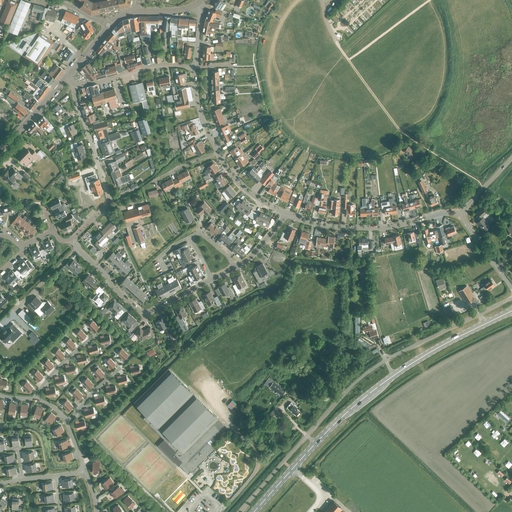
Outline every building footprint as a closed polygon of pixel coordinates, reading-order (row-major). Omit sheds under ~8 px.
[(8,0),(0,20),(9,24),(18,3),(9,0),(8,0)] [(21,0),(9,31),(18,35),(31,4),(21,0)] [(80,8),(91,15),(101,12),(120,8),(130,6),(131,0),(105,0),(99,2),(93,3),(88,0),(81,0),(84,1),(80,8)] [(218,8),(221,10),(222,8),(222,7),(225,3),(219,0),(217,0),(214,6),(218,9),(218,8)] [(265,6),(270,9),(273,4),(268,1),(265,6)] [(45,20),(48,9),(34,5),(32,11),(41,13),(38,21),(43,22),(44,19),(45,20)] [(48,9),(45,20),(55,22),(58,11),(52,9),(53,7),(49,6),(48,9)] [(213,21),(214,22),(215,19),(219,20),(222,12),(216,9),(215,12),(209,10),(206,18),(213,21)] [(72,27),(75,28),(79,17),(66,11),(61,22),(68,25),(68,26),(67,26),(66,29),(72,31),(73,29),(71,28),(72,27)] [(140,30),(139,27),(138,17),(130,19),(133,31),(134,38),(137,37),(136,32),(134,33),(134,31),(136,31),(137,33),(140,32),(140,30)] [(151,31),(150,26),(150,17),(139,17),(139,23),(140,23),(140,27),(139,27),(140,30),(140,32),(141,37),(151,37),(151,31)] [(178,38),(178,27),(177,24),(178,18),(171,17),(170,23),(170,24),(170,27),(170,41),(178,41),(178,38)] [(179,27),(182,27),(188,28),(189,19),(179,18),(179,27)] [(131,31),(133,31),(130,19),(123,21),(125,31),(131,30),(131,31)] [(214,22),(213,21),(206,19),(204,25),(216,28),(217,28),(221,28),(221,25),(220,25),(220,23),(214,22)] [(83,35),(87,39),(93,32),(91,28),(92,27),(89,21),(81,25),(85,32),(83,35)] [(119,34),(125,31),(123,21),(112,32),(117,36),(119,34)] [(214,35),(216,28),(204,25),(203,33),(214,35)] [(56,40),(54,43),(39,32),(8,44),(8,45),(39,66),(52,47),(55,49),(59,43),(56,40)] [(114,39),(117,36),(112,32),(107,38),(111,42),(113,39),(114,39)] [(111,42),(107,38),(102,43),(107,47),(107,48),(108,47),(110,49),(111,47),(116,52),(119,49),(114,44),(111,42)] [(104,51),(107,48),(107,47),(102,43),(96,50),(102,55),(105,52),(104,51)] [(69,62),(75,53),(68,48),(66,51),(65,51),(64,53),(60,50),(58,54),(62,57),(69,62)] [(99,75),(98,73),(92,66),(93,65),(90,61),(86,63),(87,65),(82,69),(79,72),(83,76),(86,74),(91,81),(92,81),(99,75)] [(135,68),(134,63),(132,64),(132,62),(126,63),(128,70),(135,68)] [(52,69),(61,75),(64,71),(56,64),(52,69)] [(99,75),(92,81),(104,77),(114,74),(118,73),(115,66),(115,65),(105,68),(104,67),(101,68),(101,69),(100,69),(100,72),(98,73),(99,75)] [(177,83),(185,82),(182,69),(179,69),(178,68),(176,68),(177,70),(175,70),(175,72),(174,73),(177,83)] [(212,78),(219,78),(219,77),(222,77),(222,68),(218,68),(218,71),(211,72),(212,78)] [(57,80),(61,75),(52,69),(49,73),(50,74),(57,80)] [(55,83),(57,80),(50,74),(48,76),(46,75),(44,78),(46,79),(45,81),(48,83),(49,82),(52,84),(54,82),(55,83)] [(174,86),(171,86),(169,77),(159,79),(161,86),(164,85),(165,88),(170,87),(171,94),(176,93),(174,86)] [(28,86),(34,90),(37,86),(27,79),(25,82),(29,85),(28,86)] [(153,94),(155,94),(153,80),(146,81),(148,91),(152,90),(153,94)] [(39,87),(46,93),(51,88),(43,81),(41,83),(42,84),(41,86),(39,84),(37,86),(39,87)] [(144,111),(149,109),(142,82),(129,85),(133,103),(142,101),(144,111)] [(84,88),(85,91),(86,90),(88,94),(89,98),(92,97),(95,106),(109,101),(111,108),(119,106),(114,89),(100,93),(97,84),(84,88)] [(179,86),(176,86),(176,89),(177,93),(172,95),(173,101),(175,101),(177,109),(190,107),(186,87),(180,89),(179,86)] [(40,101),(46,93),(39,87),(33,95),(40,101)] [(8,95),(17,101),(20,97),(11,92),(8,95)] [(10,101),(2,95),(0,99),(8,104),(10,101)] [(28,108),(32,111),(39,102),(33,98),(32,97),(30,100),(27,104),(28,105),(28,106),(29,107),(28,108)] [(28,112),(21,106),(18,103),(14,108),(18,111),(17,111),(18,111),(17,112),(20,115),(21,114),(24,117),(28,112)] [(61,106),(60,107),(58,104),(53,109),(59,116),(61,114),(62,115),(63,114),(62,113),(64,112),(65,111),(63,108),(61,106)] [(215,118),(222,115),(220,108),(212,111),(215,118)] [(143,113),(135,116),(142,130),(147,128),(143,113)] [(90,115),(85,117),(87,124),(93,122),(94,124),(101,122),(100,119),(95,121),(93,114),(90,115)] [(222,115),(215,118),(217,125),(225,122),(222,115)] [(48,126),(51,124),(43,117),(38,122),(43,126),(46,124),(48,126)] [(112,122),(111,121),(94,125),(95,131),(109,128),(108,127),(113,126),(112,122)] [(38,132),(40,134),(43,131),(34,122),(27,129),(32,135),(35,132),(36,134),(38,132)] [(188,125),(182,127),(183,130),(189,128),(191,134),(191,136),(194,135),(198,133),(195,124),(193,125),(192,122),(188,124),(188,125)] [(73,124),(69,126),(68,123),(59,127),(63,135),(66,133),(68,137),(77,133),(73,124)] [(222,135),(229,132),(227,125),(219,129),(222,135)] [(96,132),(98,139),(105,137),(103,130),(96,132)] [(229,132),(222,135),(225,142),(226,142),(230,140),(232,139),(229,132)] [(201,141),(197,144),(195,140),(190,144),(194,152),(197,151),(198,154),(205,150),(202,145),(203,145),(201,141)] [(101,146),(105,155),(114,152),(110,141),(102,144),(103,145),(101,146)] [(82,145),(78,146),(77,142),(70,145),(72,148),(74,148),(78,160),(86,157),(82,145)] [(404,151),(411,157),(415,151),(408,146),(404,151)] [(235,158),(243,153),(241,149),(239,150),(237,147),(231,151),(235,158)] [(34,151),(31,153),(28,150),(20,158),(27,165),(34,158),(37,161),(40,157),(42,158),(45,155),(40,150),(37,153),(34,151)] [(252,155),(255,158),(260,153),(257,150),(252,155)] [(243,153),(235,158),(240,167),(249,161),(243,153)] [(251,163),(253,166),(262,156),(260,154),(251,163)] [(108,164),(111,171),(119,168),(117,161),(113,162),(108,164)] [(211,172),(212,174),(219,170),(214,163),(208,167),(208,169),(206,170),(207,171),(205,173),(206,175),(203,177),(206,181),(211,178),(208,173),(211,172)] [(15,177),(19,173),(13,167),(10,171),(8,170),(2,176),(5,180),(7,182),(8,182),(10,185),(17,178),(15,177)] [(252,178),(261,169),(259,167),(255,171),(252,168),(248,173),(252,178)] [(111,172),(114,179),(122,176),(119,169),(111,172)] [(261,169),(252,178),(257,182),(262,178),(261,177),(262,177),(262,175),(261,173),(263,171),(261,169)] [(265,185),(274,174),(272,172),(270,170),(261,182),(263,183),(265,185)] [(177,181),(180,187),(183,185),(182,183),(191,178),(188,171),(177,176),(179,180),(177,181)] [(22,175),(27,180),(31,177),(25,172),(22,175)] [(114,180),(116,185),(131,180),(129,174),(114,180)] [(214,184),(218,189),(227,183),(221,174),(215,179),(217,181),(214,184)] [(101,192),(97,178),(90,180),(88,175),(83,177),(85,183),(88,182),(93,195),(101,192)] [(274,176),(266,186),(270,188),(268,191),(275,195),(280,187),(274,183),(277,178),(274,176)] [(180,187),(177,181),(174,183),(172,179),(162,184),(166,191),(175,187),(176,189),(180,187)] [(418,182),(424,194),(428,192),(422,180),(418,182)] [(198,185),(201,189),(208,185),(205,181),(198,185)] [(280,198),(287,201),(291,194),(288,192),(289,189),(283,185),(278,194),(281,195),(280,198)] [(225,197),(227,200),(236,193),(230,186),(224,190),(224,191),(222,193),(225,196),(225,197)] [(434,194),(434,195),(433,192),(427,195),(428,197),(432,206),(438,203),(434,194)] [(345,194),(344,194),(343,208),(348,208),(348,209),(347,209),(347,216),(355,216),(355,210),(354,210),(354,205),(347,204),(348,194),(345,193),(345,194)] [(319,194),(316,205),(319,206),(318,212),(326,214),(327,206),(323,205),(324,200),(323,200),(324,195),(319,194)] [(302,200),(303,197),(300,196),(299,199),(292,196),(290,201),(294,202),(293,205),(299,207),(302,200)] [(389,200),(391,214),(397,213),(396,206),(392,206),(391,196),(389,197),(389,200)] [(241,212),(248,204),(243,200),(241,203),(240,202),(241,201),(238,198),(233,204),(238,208),(237,209),(241,212)] [(59,209),(65,206),(63,203),(61,204),(59,199),(50,203),(53,209),(57,207),(59,209)] [(338,211),(340,211),(340,207),(339,207),(340,204),(336,204),(336,201),(330,200),(329,208),(333,208),(332,214),(338,215),(338,211)] [(305,209),(312,211),(314,203),(307,201),(305,209)] [(204,213),(206,215),(211,210),(204,202),(196,210),(200,215),(203,213),(204,213)] [(124,212),(127,221),(151,214),(149,204),(138,207),(138,208),(124,212)] [(251,218),(255,212),(252,209),(251,210),(250,209),(252,207),(248,204),(241,212),(244,215),(245,213),(251,218)] [(65,206),(59,209),(60,212),(55,214),(58,220),(67,215),(64,210),(66,209),(65,206)] [(12,207),(11,207),(2,209),(3,211),(0,211),(0,215),(13,213),(12,210),(13,210),(12,207)] [(181,212),(186,222),(194,219),(188,208),(181,212)] [(491,226),(484,219),(489,214),(483,208),(477,213),(481,217),(482,216),(483,218),(480,220),(481,221),(478,223),(485,231),(491,226)] [(23,219),(23,218),(20,216),(22,214),(20,212),(18,215),(12,223),(17,227),(23,219)] [(261,225),(266,215),(261,213),(259,215),(258,215),(258,214),(255,212),(251,218),(258,221),(257,223),(261,225)] [(61,224),(64,231),(73,227),(70,220),(73,219),(72,215),(65,218),(67,221),(61,224)] [(266,215),(261,225),(265,227),(266,225),(270,228),(274,224),(275,222),(275,220),(272,218),(271,221),(269,220),(271,218),(266,215)] [(27,222),(29,220),(24,216),(23,218),(23,219),(17,227),(22,230),(28,223),(27,222)] [(33,226),(32,226),(29,223),(32,219),(31,218),(29,220),(27,222),(28,223),(22,230),(26,234),(33,226)] [(211,231),(216,225),(212,222),(213,220),(211,218),(207,223),(209,225),(207,228),(211,231)] [(121,229),(115,223),(113,225),(111,222),(102,231),(101,231),(109,239),(107,236),(113,230),(116,233),(121,229)] [(33,226),(26,234),(31,238),(37,230),(34,227),(36,225),(34,223),(32,226),(33,226)] [(133,229),(138,243),(145,241),(139,224),(135,225),(136,228),(133,229)] [(216,225),(211,231),(215,235),(216,234),(218,236),(224,229),(221,227),(220,228),(216,225)] [(446,229),(444,230),(442,225),(436,227),(442,245),(445,244),(443,236),(445,236),(445,235),(446,235),(447,236),(448,236),(453,235),(452,234),(456,233),(454,226),(450,228),(449,227),(446,229)] [(284,237),(292,240),(296,230),(289,227),(286,234),(284,237)] [(223,243),(228,237),(225,234),(228,230),(226,228),(220,234),(222,235),(218,239),(223,243)] [(431,231),(429,232),(428,229),(423,230),(423,233),(422,234),(423,237),(424,237),(425,241),(436,239),(434,230),(431,231)] [(102,246),(109,239),(101,231),(94,238),(98,242),(97,242),(94,245),(99,250),(102,247),(101,246),(102,246)] [(309,233),(302,232),(299,241),(306,243),(309,233)] [(411,243),(416,241),(414,232),(407,233),(409,241),(410,241),(411,243)] [(398,245),(401,244),(399,235),(392,237),(393,237),(390,238),(390,237),(385,238),(386,245),(392,243),(394,242),(396,249),(399,248),(398,245)] [(228,237),(223,243),(227,246),(230,243),(231,244),(236,238),(234,236),(231,239),(228,237)] [(330,248),(333,248),(335,238),(329,237),(328,239),(326,239),(321,239),(321,238),(317,238),(316,247),(319,247),(320,246),(324,247),(324,245),(330,246),(330,248)] [(235,253),(241,246),(239,244),(241,241),(237,238),(233,243),(235,245),(231,250),(235,253)] [(358,245),(358,257),(362,257),(362,249),(362,247),(368,247),(368,239),(359,239),(359,245),(358,245)] [(42,250),(46,258),(48,261),(50,260),(47,255),(50,253),(49,251),(50,251),(50,249),(53,247),(50,240),(42,244),(45,248),(42,250)] [(241,246),(235,253),(239,257),(244,252),(246,254),(250,249),(246,245),(244,248),(241,246)] [(46,258),(42,250),(40,251),(37,246),(30,250),(34,257),(41,254),(43,259),(46,258)] [(182,257),(191,252),(188,247),(184,250),(182,247),(174,251),(176,254),(178,253),(180,254),(180,253),(182,257)] [(111,264),(120,253),(119,251),(116,255),(113,252),(106,259),(111,264)] [(191,252),(182,257),(184,260),(183,261),(183,262),(181,263),(183,267),(191,263),(189,260),(193,257),(191,252)] [(115,268),(122,260),(119,258),(122,255),(120,253),(111,264),(115,268)] [(21,264),(28,271),(31,268),(33,269),(35,267),(30,262),(29,264),(25,260),(21,264)] [(76,264),(77,263),(74,260),(71,263),(69,261),(65,266),(69,269),(69,268),(76,274),(78,272),(80,272),(79,270),(81,268),(76,264)] [(120,272),(129,261),(127,260),(125,263),(122,260),(115,268),(120,272)] [(129,261),(120,272),(124,276),(131,269),(128,266),(131,263),(129,261)] [(255,267),(256,270),(253,272),(259,284),(264,281),(261,276),(268,273),(263,263),(255,267)] [(24,275),(28,271),(21,264),(17,267),(21,272),(19,273),(23,278),(25,276),(24,275)] [(191,275),(200,270),(197,265),(191,268),(189,266),(182,270),(184,272),(188,270),(191,275)] [(200,270),(191,275),(193,280),(189,282),(190,285),(197,281),(196,279),(203,276),(200,270)] [(23,278),(19,273),(17,275),(13,271),(9,275),(16,282),(20,278),(21,280),(23,278)] [(85,284),(92,289),(97,283),(91,277),(92,277),(89,274),(82,282),(85,284)] [(13,286),(16,282),(9,275),(5,278),(9,282),(8,284),(12,289),(14,287),(13,286)] [(233,285),(237,294),(241,292),(239,288),(246,285),(241,275),(233,279),(236,284),(233,285)] [(436,280),(439,288),(445,286),(441,276),(437,277),(438,280),(436,280)] [(124,288),(131,281),(127,277),(120,284),(124,288)] [(170,278),(176,291),(182,288),(177,279),(174,281),(172,277),(170,278)] [(171,294),(176,291),(170,278),(167,279),(169,283),(166,285),(171,294)] [(488,290),(488,291),(492,288),(491,288),(494,285),(491,280),(484,285),(485,286),(480,289),(483,293),(488,290)] [(129,292),(135,285),(131,281),(124,288),(129,292)] [(171,294),(166,285),(163,286),(161,283),(159,284),(166,296),(171,294)] [(231,288),(228,289),(225,283),(218,287),(223,295),(227,293),(228,296),(231,295),(232,297),(235,296),(231,288)] [(160,299),(166,296),(159,284),(157,285),(159,289),(156,290),(160,299)] [(133,296),(139,289),(135,285),(129,292),(133,296)] [(103,291),(101,290),(102,289),(99,286),(95,291),(97,293),(92,299),(98,304),(98,305),(99,306),(101,306),(102,305),(102,304),(104,301),(104,302),(106,300),(107,300),(107,299),(109,297),(103,291)] [(459,291),(467,304),(475,299),(467,286),(459,291)] [(137,300),(144,292),(139,289),(133,296),(137,300)] [(217,296),(214,298),(210,291),(203,295),(206,300),(206,301),(206,303),(208,303),(208,304),(215,301),(218,306),(221,304),(217,296)] [(144,292),(137,300),(141,304),(148,296),(144,292)] [(47,301),(44,304),(36,296),(29,304),(40,315),(44,312),(48,315),(55,309),(47,301)] [(201,301),(198,303),(196,299),(189,302),(194,312),(201,309),(205,308),(201,301)] [(115,316),(118,319),(124,311),(122,309),(122,308),(115,302),(109,308),(116,314),(115,316)] [(177,319),(180,324),(184,322),(182,317),(187,315),(182,306),(176,310),(180,317),(177,319)] [(128,329),(132,332),(138,324),(135,322),(136,321),(129,314),(123,321),(130,327),(128,329)] [(376,328),(374,323),(375,322),(372,315),(368,316),(371,324),(371,323),(372,325),(363,328),(364,332),(369,330),(372,338),(378,336),(376,328)] [(160,330),(169,326),(164,317),(161,318),(162,320),(160,320),(156,322),(160,330)] [(91,331),(93,333),(99,327),(93,321),(88,325),(92,329),(91,331)] [(4,332),(0,336),(6,343),(12,336),(15,340),(22,333),(17,327),(13,331),(9,327),(7,330),(6,329),(3,332),(4,332)] [(142,340),(154,334),(150,327),(143,331),(140,328),(135,334),(137,336),(138,336),(142,340)] [(79,339),(81,341),(87,336),(80,329),(76,334),(80,338),(79,339)] [(32,331),(28,335),(31,338),(34,341),(38,337),(35,334),(32,331)] [(109,335),(104,337),(103,335),(100,336),(103,344),(111,342),(109,335)] [(68,348),(70,350),(76,345),(69,338),(65,343),(69,347),(68,348)] [(97,345),(92,347),(91,345),(88,346),(90,354),(99,351),(97,345)] [(57,358),(59,361),(65,355),(59,349),(54,353),(58,357),(57,358)] [(120,359),(123,361),(128,355),(122,349),(117,353),(122,357),(120,359)] [(86,355),(80,357),(80,355),(77,356),(79,364),(88,361),(86,355)] [(108,368),(110,370),(116,364),(110,358),(105,362),(109,366),(108,368)] [(46,369),(48,371),(54,366),(48,359),(43,364),(47,368),(46,369)] [(75,365),(69,367),(69,365),(66,366),(67,374),(76,371),(75,365)] [(139,366),(134,367),(133,365),(130,366),(132,374),(141,372),(139,366)] [(96,377),(98,380),(104,374),(98,368),(94,372),(98,376),(96,377)] [(204,460),(205,461),(209,457),(207,456),(214,449),(210,444),(212,442),(209,439),(224,424),(168,369),(135,402),(148,415),(145,418),(166,440),(160,445),(178,463),(180,462),(185,466),(183,467),(187,471),(189,470),(194,474),(200,468),(197,466),(204,460)] [(35,380),(38,382),(44,377),(37,370),(33,375),(37,379),(35,380)] [(126,376),(121,377),(120,375),(117,376),(119,384),(128,382),(126,376)] [(64,376),(59,378),(58,376),(55,377),(57,385),(66,382),(64,376)] [(85,388),(88,390),(93,384),(87,378),(83,382),(87,386),(85,388)] [(25,391),(27,393),(33,388),(27,381),(23,386),(26,390),(25,391)] [(270,387),(282,395),(286,391),(273,382),(270,387)] [(115,385),(110,387),(109,385),(106,386),(108,394),(117,392),(115,385)] [(55,388),(49,390),(49,388),(46,388),(48,396),(56,394),(55,388)] [(75,398),(77,401),(83,395),(76,388),(72,393),(76,397),(75,398)] [(104,397),(98,398),(98,396),(95,397),(97,405),(106,403),(104,397)] [(65,410),(67,412),(73,406),(67,400),(62,404),(66,409),(65,410)] [(287,407),(296,415),(300,411),(297,408),(298,407),(291,402),(287,407)] [(33,416),(39,418),(43,408),(37,406),(33,416)] [(93,408),(88,410),(87,408),(84,409),(87,417),(95,415),(93,408)] [(269,414),(275,420),(281,414),(275,408),(269,414)] [(44,420),(49,425),(56,417),(51,412),(44,420)] [(85,421),(79,422),(78,421),(75,421),(78,429),(86,427),(85,421)] [(52,430),(54,436),(64,431),(61,425),(52,430)] [(57,443),(59,449),(69,446),(68,440),(57,443)] [(23,453),(24,460),(34,458),(33,451),(23,453)] [(61,455),(63,461),(73,458),(72,452),(61,455)] [(25,465),(26,472),(37,470),(35,463),(25,465)] [(5,468),(6,475),(17,473),(16,467),(5,468)] [(101,483),(105,489),(114,483),(110,477),(101,483)] [(122,488),(121,489),(119,486),(110,492),(114,498),(124,490),(122,488)] [(123,500),(131,508),(136,503),(128,496),(123,500)] [(347,511),(333,500),(323,511),(347,511)]
